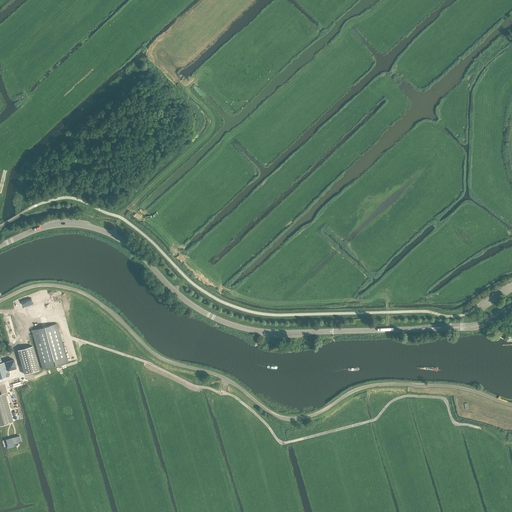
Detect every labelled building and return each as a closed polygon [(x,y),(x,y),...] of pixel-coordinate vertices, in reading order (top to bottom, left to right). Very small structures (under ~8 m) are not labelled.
[(44,311),(56,308),(54,300),(42,303),(44,311)] [(40,312),(39,305),(27,307),(28,313),(40,312)] [(43,370),(68,363),(57,324),(32,331),(43,370)] [(18,350),(25,375),(39,371),(32,346),(18,350)] [(0,378),(9,376),(5,362),(0,363),(0,378)] [(5,393),(0,393),(0,425),(13,422),(5,393)]
